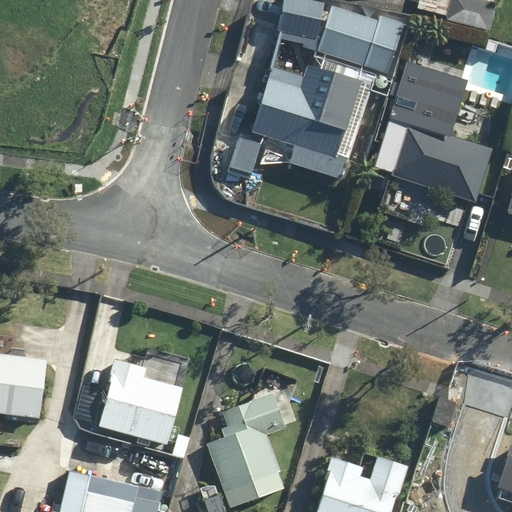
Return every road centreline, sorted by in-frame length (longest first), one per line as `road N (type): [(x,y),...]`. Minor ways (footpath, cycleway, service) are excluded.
road 1 (residential): [(511,355),(136,235)]
road 2 (residential): [(136,235),(194,0)]
road 3 (residential): [(136,235),(0,216)]
